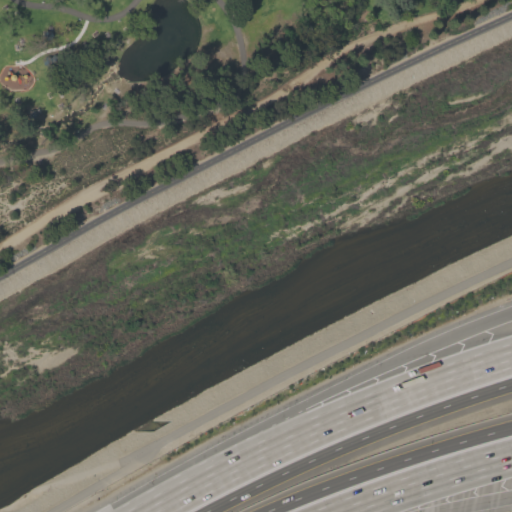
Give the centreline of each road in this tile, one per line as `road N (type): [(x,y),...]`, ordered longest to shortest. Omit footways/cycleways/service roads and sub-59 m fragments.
road 1 (motorway): [(511,310),(298,406),(125,511)]
road 2 (motorway): [(511,363),(289,447),(167,511)]
road 3 (motorway): [(511,393),(201,511)]
road 4 (motorway): [(261,511),(511,425)]
road 5 (motorway): [(340,509),(511,452)]
